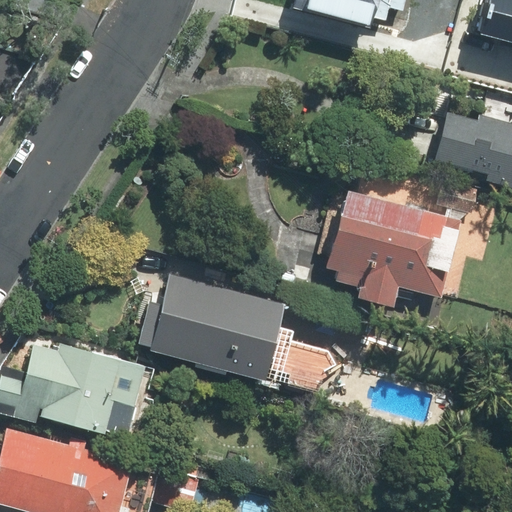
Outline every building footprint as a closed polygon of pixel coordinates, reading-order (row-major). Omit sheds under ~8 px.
[(345,0),(394,9),(395,0),(397,0),(413,3),(413,0),(345,0)] [(462,79),(473,36),(432,26),(422,69),(462,79)] [(498,130),(451,116),(440,152),(511,172),(511,105),(506,103),(498,130)] [(446,208),(357,178),(331,252),(344,259),(342,273),(365,276),(375,287),(407,286),(408,278),(448,288),(449,258),(434,249),(446,208)] [(293,293),(180,266),(162,336),(276,363),(293,293)] [(70,344),(41,338),(33,372),(11,368),(6,395),(36,402),(141,424),(153,367),(120,360),(124,344),(109,340),(72,333),(70,344)] [(124,511),(139,456),(6,423),(0,448),(0,487),(98,511),(124,511)] [(194,473),(165,470),(162,498),(191,501),(194,473)]
